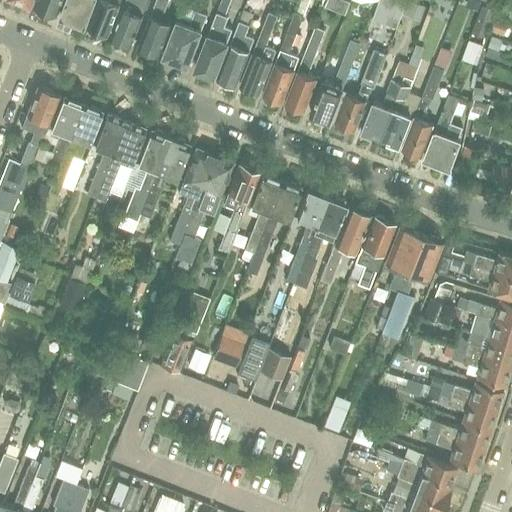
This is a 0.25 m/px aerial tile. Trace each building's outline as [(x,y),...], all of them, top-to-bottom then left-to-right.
[(36,0),(35,5),(36,6),(37,10),(45,13),(47,10),(57,14),(62,0),(36,0)] [(66,0),(60,15),(63,17),(62,20),(72,24),(74,21),(85,25),(94,0),(66,0)] [(107,0),(98,0),(88,26),(93,28),(97,33),(105,33),(108,34),(120,0),(109,0),(109,1),(107,0)] [(124,0),(111,35),(120,39),(119,41),(129,45),(130,43),(132,43),(147,4),(137,0),(124,0)] [(156,0),(139,46),(147,49),(148,53),(153,54),(156,53),(159,54),(172,22),(161,18),(168,0),(156,0)] [(406,3),(399,0),(379,0),(372,18),(384,22),(388,10),(402,14),(406,3)] [(408,0),(406,8),(421,14),(424,6),(409,0),(408,0)] [(496,9),(483,4),(472,32),(485,37),(496,9)] [(190,24),(177,19),(163,55),(165,56),(165,60),(172,62),(175,60),(187,65),(207,14),(196,9),(190,24)] [(304,15),(295,11),(285,39),(263,94),(270,97),(271,100),(275,102),(279,100),(282,101),(299,57),(289,53),(304,15)] [(217,12),(209,32),(195,68),(200,70),(201,73),(209,77),(212,74),(214,75),(232,28),(225,25),(228,16),(217,12)] [(268,12),(262,30),(240,85),(259,93),(272,59),(276,49),(266,45),(278,16),(268,12)] [(508,22),(497,18),(493,16),(490,29),(503,34),(508,22)] [(240,21),(231,42),(218,76),(236,84),(255,38),(245,34),(249,24),(240,21)] [(315,25),(307,48),(298,70),(285,103),(304,110),(317,77),(308,73),(325,29),(315,25)] [(499,51),(503,40),(493,37),(489,48),(499,51)] [(342,61),(333,84),(324,80),(311,113),(314,114),(315,117),(319,119),(323,117),(330,120),(360,43),(351,39),(342,61)] [(481,64),(486,43),(474,39),(468,60),(481,64)] [(448,47),(441,63),(452,67),(459,52),(448,47)] [(355,130),(372,86),(374,86),(387,53),(374,48),(361,82),(362,82),(357,96),(346,92),(335,122),(355,130)] [(383,103),(381,102),(373,99),(361,132),(364,133),(365,136),(369,138),(373,136),(379,139),(409,64),(399,61),(383,103)] [(409,64),(379,139),(386,141),(388,145),(392,147),(395,145),(398,146),(411,114),(401,110),(418,68),(409,64)] [(423,93),(414,116),(402,148),(409,151),(411,154),(415,156),(418,154),(421,155),(434,123),(423,119),(432,97),(433,97),(444,69),(434,65),(423,93)] [(26,114),(39,119),(30,142),(39,145),(60,93),(38,84),(26,114)] [(449,93),(435,129),(424,157),(450,167),(461,139),(458,138),(463,126),(451,122),(460,98),(449,93)] [(51,128),(59,131),(47,162),(57,166),(69,135),(82,102),(64,94),(51,128)] [(485,104),(474,101),(470,112),(482,115),(485,104)] [(69,135),(57,166),(48,191),(56,194),(72,154),(81,157),(87,142),(88,142),(101,109),(82,102),(69,135)] [(86,193),(96,196),(113,152),(126,119),(107,112),(94,145),(104,149),(86,193)] [(126,119),(113,152),(96,196),(104,200),(119,163),(126,166),(129,159),(132,159),(145,126),(126,119)] [(474,131),(490,136),(493,125),(477,120),(474,131)] [(140,213),(170,136),(162,133),(161,130),(156,128),(153,130),(150,129),(138,162),(148,166),(138,188),(135,186),(124,214),(137,220),(140,213)] [(149,216),(165,174),(175,178),(188,143),(186,142),(185,139),(179,137),(176,138),(170,136),(140,213),(149,216)] [(183,203),(169,240),(179,243),(201,187),(215,151),(210,149),(209,151),(196,146),(183,180),(192,183),(184,204),(183,203)] [(461,162),(472,165),(476,149),(464,146),(461,162)] [(215,151),(201,187),(179,243),(180,244),(175,255),(190,261),(199,238),(193,236),(203,212),(202,211),(203,209),(213,212),(220,194),(233,161),(220,155),(221,154),(215,151)] [(0,179),(0,205),(11,210),(20,188),(22,189),(31,166),(9,158),(0,179)] [(228,250),(259,171),(239,163),(223,204),(233,208),(218,246),(228,250)] [(511,168),(495,164),(493,171),(511,176),(511,168)] [(511,196),(511,176),(493,171),(491,179),(511,185),(508,195),(511,196)] [(253,252),(268,212),(281,179),(275,177),(273,174),(269,172),(266,173),(262,172),(250,205),(259,209),(244,249),(253,252)] [(255,272),(277,215),(287,219),(300,187),(297,185),(295,182),(291,181),(288,182),(281,179),(268,212),(253,252),(246,269),(255,272)] [(293,281),(315,225),(326,197),(318,194),(319,190),(311,187),(310,190),(308,190),(297,218),(306,222),(285,278),(293,281)] [(334,200),(326,197),(315,225),(293,281),(305,285),(316,258),(313,257),(321,235),(332,239),(345,204),(343,203),(344,199),(336,196),(334,200)] [(11,210),(0,205),(0,217),(7,221),(11,210)] [(330,283),(344,246),(356,251),(370,214),(367,213),(368,209),(364,206),(358,205),(356,208),(349,205),(327,261),(319,279),(330,283)] [(376,216),(374,215),(355,262),(364,265),(365,264),(367,265),(366,266),(375,270),(377,270),(395,224),(384,219),(384,217),(379,215),(376,216)] [(398,290),(420,233),(411,230),(409,226),(404,224),(400,225),(398,225),(383,266),(395,271),(389,287),(397,290),(398,290)] [(398,290),(397,290),(381,331),(396,337),(413,295),(406,294),(413,278),(426,283),(442,242),(440,241),(438,237),(433,235),(429,237),(420,233),(398,290)] [(19,248),(2,241),(0,246),(0,279),(6,282),(19,248)] [(463,260),(511,275),(511,254),(499,251),(496,259),(466,250),(463,260)] [(511,295),(511,275),(463,260),(460,271),(490,281),(487,288),(511,295)] [(58,304),(75,311),(90,269),(74,263),(58,304)] [(375,270),(366,266),(367,265),(365,264),(364,265),(358,282),(369,287),(375,270)] [(27,301),(35,282),(16,275),(9,293),(27,301)] [(6,282),(0,279),(0,301),(3,303),(11,284),(6,282)] [(424,316),(439,322),(447,303),(432,297),(424,316)] [(469,299),(466,309),(476,312),(494,317),(511,322),(511,300),(500,297),(497,307),(469,299)] [(68,327),(72,318),(61,313),(60,315),(53,312),(50,320),(68,327)] [(511,322),(494,317),(476,312),(470,332),(488,337),(511,344),(511,322)] [(80,319),(75,330),(89,335),(93,324),(80,319)] [(53,323),(49,334),(66,340),(70,330),(53,323)] [(454,348),(510,365),(511,358),(511,344),(488,337),(470,332),(467,341),(458,338),(454,348)] [(172,333),(160,364),(179,371),(191,340),(172,333)] [(80,356),(87,339),(73,334),(67,351),(80,356)] [(270,342),(252,334),(237,372),(255,379),(260,369),(268,347),(270,342)] [(236,364),(243,344),(221,335),(213,355),(236,364)] [(334,335),(330,348),(345,353),(349,341),(334,335)] [(122,368),(128,353),(106,344),(95,372),(105,376),(101,386),(110,389),(119,366),(122,368)] [(260,369),(273,374),(282,378),(290,356),(268,347),(260,369)] [(297,370),(305,351),(295,347),(288,366),(297,370)] [(510,365),(454,348),(451,358),(479,366),(476,376),(504,384),(510,365)] [(22,351),(14,373),(22,376),(30,354),(22,351)] [(133,387),(137,388),(148,360),(128,353),(122,368),(112,392),(128,398),(133,387)] [(414,357),(410,370),(430,376),(433,363),(414,357)] [(444,381),(441,391),(451,394),(451,392),(496,407),(502,388),(475,380),(472,390),(444,381)] [(451,394),(441,391),(438,401),(465,410),(463,417),(490,426),(496,407),(451,392),(451,394)] [(344,430),(356,401),(340,394),(328,424),(344,430)] [(432,419),(428,429),(438,432),(438,431),(484,445),(490,426),(463,417),(459,428),(432,419)] [(378,446),(381,434),(362,429),(359,441),(378,446)] [(438,432),(428,429),(425,439),(453,448),(450,458),(477,466),(484,445),(438,431),(438,432)] [(392,453),(389,461),(400,465),(401,464),(450,483),(457,465),(419,451),(415,461),(392,453)] [(0,511),(4,502),(0,500),(0,488),(4,490),(16,457),(3,452),(0,459),(0,511)] [(100,482),(107,466),(94,460),(87,475),(100,482)] [(400,465),(389,461),(386,469),(397,473),(396,476),(416,483),(414,490),(445,502),(450,491),(447,490),(450,483),(401,464),(400,465)] [(361,491),(369,472),(352,464),(344,483),(361,491)] [(0,511),(19,511),(21,509),(34,474),(37,468),(29,465),(13,506),(4,502),(0,511)] [(21,509),(19,511),(29,511),(43,477),(34,474),(21,509)] [(65,511),(77,483),(63,477),(53,503),(56,504),(53,511),(65,511)] [(65,511),(79,511),(89,488),(77,483),(65,511)] [(391,490),(387,499),(399,504),(398,505),(415,511),(441,511),(445,502),(414,490),(411,498),(391,490)] [(415,511),(398,505),(399,504),(387,499),(383,509),(391,511),(415,511)]
